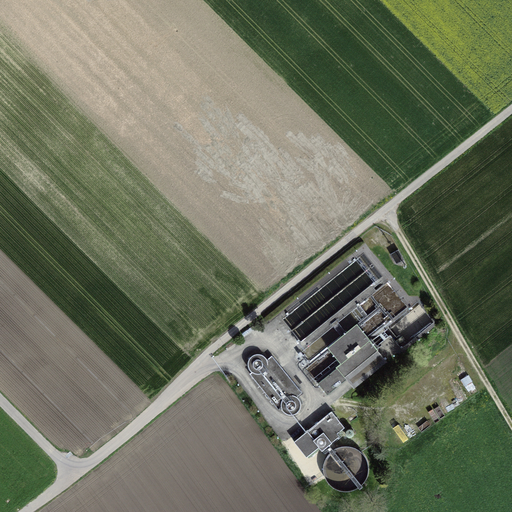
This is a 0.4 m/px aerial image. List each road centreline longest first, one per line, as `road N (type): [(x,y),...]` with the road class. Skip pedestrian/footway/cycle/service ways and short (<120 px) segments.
road 1 (track): [(511,109),(203,352),(150,414),(73,471)]
road 2 (track): [(511,420),(388,208)]
